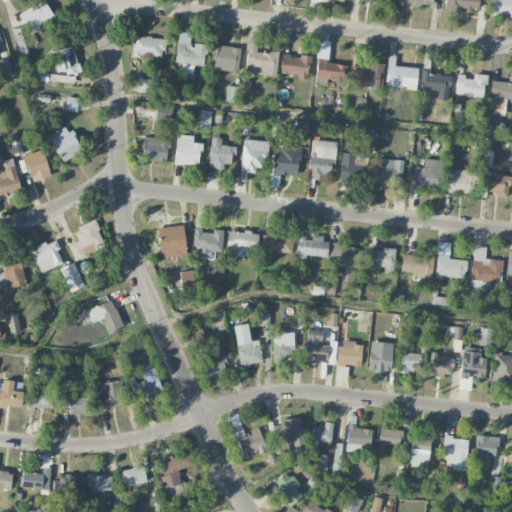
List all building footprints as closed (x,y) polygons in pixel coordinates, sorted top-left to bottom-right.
[(30,32),(54,17),(43,0),(42,0),(19,14),(30,32)] [(444,0),(444,10),(460,12),(460,10),(477,12),(478,0),(444,0)] [(511,0),(491,0),(491,16),(511,16),(511,0)] [(175,63),(182,64),(181,76),(192,77),(193,65),(204,66),(206,45),(191,43),(192,34),(178,32),(175,63)] [(165,39),(133,36),(131,55),(163,59),(165,39)] [(278,53),(257,51),(258,39),(248,38),(244,73),(276,76),(278,53)] [(237,72),(240,48),(212,45),(210,69),(237,72)] [(56,73),(65,72),(66,74),(78,73),(75,47),(53,50),(56,73)] [(307,78),(309,57),(282,54),(280,75),(307,78)] [(415,89),(417,68),(394,66),(395,57),(388,56),(385,86),(415,89)] [(0,71),(0,73),(12,69),(8,57),(0,60),(0,71)] [(326,85),(327,81),(343,81),(344,64),(327,64),(328,57),(317,57),(315,85),(326,85)] [(349,87),(380,88),(381,65),(350,64),(349,87)] [(31,79),(74,84),(75,78),(46,74),(47,68),(45,68),(44,75),(36,74),(37,66),(33,66),(31,79)] [(450,73),(422,72),(421,91),(449,92),(450,73)] [(456,96),(484,97),(485,75),(473,75),(473,79),(464,79),(464,75),(457,74),(456,96)] [(137,93),(159,94),(160,80),(138,78),(137,93)] [(509,83),(490,81),(489,96),(493,97),(491,109),(501,110),(502,101),(511,101),(511,78),(509,78),(509,83)] [(225,102),(238,102),(239,87),(226,86),(225,102)] [(77,112),(78,98),(66,97),(65,111),(77,112)] [(209,129),(211,111),(200,110),(198,127),(209,129)] [(66,125),(47,138),(63,163),(82,150),(66,125)] [(375,144),(376,130),(361,129),(360,143),(375,144)] [(201,143),(192,143),(193,136),(176,135),(174,165),(199,166),(201,143)] [(141,160),(167,161),(168,139),(143,138),(141,160)] [(221,138),(210,138),(209,168),(223,169),(223,165),(231,165),(231,156),(235,156),(236,146),(221,145),(221,138)] [(267,142),(243,139),(240,172),(255,173),(256,168),(264,168),(267,142)] [(308,179),(322,180),(322,175),(333,176),(335,142),(310,140),(308,179)] [(279,175),(296,176),(297,149),(273,148),(272,187),(279,187),(279,175)] [(50,177),(43,150),(23,155),(29,182),(50,177)] [(366,180),(367,155),(341,154),(340,179),(366,180)] [(0,196),(21,191),(12,159),(0,162),(0,160),(0,196)] [(402,160),(377,159),(376,184),(401,185),(402,160)] [(410,187),(439,188),(441,160),(423,159),(423,168),(411,167),(410,187)] [(471,171),(447,169),(445,192),(469,194),(471,171)] [(509,174),(481,173),(481,190),(495,191),(495,197),(508,198),(509,174)] [(73,230),(78,241),(68,245),(75,260),(95,251),(94,250),(105,245),(94,221),(73,230)] [(160,257),(185,256),(184,226),(158,227),(160,257)] [(222,252),(223,230),(212,230),(212,231),(194,230),(193,245),(200,245),(199,257),(213,258),(213,251),(222,252)] [(227,256),(255,257),(256,233),(228,231),(227,256)] [(271,263),(271,253),(292,253),(292,235),(260,236),(261,263),(271,263)] [(327,257),(328,238),(312,238),(312,239),(297,239),(295,263),(305,263),(306,256),(327,257)] [(41,273),(62,263),(56,251),(60,249),(55,239),(30,251),(41,273)] [(354,281),(358,248),(346,247),(347,244),(330,242),(327,266),(342,267),(340,279),(354,281)] [(449,243),(437,242),(434,277),(464,279),(466,260),(448,259),(449,243)] [(485,247),(473,246),(471,281),(499,283),(500,260),(484,259),(485,247)] [(394,250),(367,249),(366,266),(384,267),(384,272),(393,272),(394,250)] [(400,273),(417,274),(417,285),(431,286),(432,253),(420,252),(420,256),(402,255),(400,273)] [(0,289),(24,287),(21,259),(2,261),(3,273),(0,272),(0,289)] [(60,268),(69,292),(83,287),(74,263),(60,268)] [(180,289),(194,288),(193,271),(179,272),(180,289)] [(325,292),(333,293),(336,279),(328,278),(325,292)] [(101,320),(106,334),(122,329),(113,301),(87,309),(92,323),(101,320)] [(20,332),(16,313),(6,315),(10,334),(20,332)] [(445,339),(461,340),(461,327),(445,327),(445,339)] [(328,346),(320,346),(321,330),(306,330),(304,362),(327,363),(328,346)] [(273,360),(293,359),(292,332),(272,333),(273,360)] [(480,337),(479,345),(491,346),(492,338),(480,337)] [(262,363),(258,340),(236,344),(240,367),(262,363)] [(337,366),(361,366),(361,343),(338,342),(337,366)] [(221,349),(200,356),(207,381),(229,374),(221,349)] [(401,349),(398,371),(418,374),(421,352),(401,349)] [(459,390),(470,391),(471,377),(484,378),(486,358),(480,358),(480,350),(462,349),(459,390)] [(390,370),(391,354),(369,352),(368,369),(390,370)] [(437,353),(429,352),(428,376),(443,377),(443,374),(452,375),(452,358),(437,357),(437,353)] [(511,355),(494,355),(493,382),(511,382),(511,355)] [(137,400),(162,389),(152,367),(140,373),(142,379),(130,385),(137,400)] [(14,381),(2,380),(2,388),(0,387),(0,406),(22,408),(23,392),(13,391),(14,381)] [(99,409),(123,406),(120,381),(100,383),(101,395),(98,396),(99,409)] [(88,413),(89,398),(69,397),(69,394),(62,394),(61,412),(88,413)] [(274,421),(275,444),(293,443),(293,447),(301,447),(300,420),(274,421)] [(259,429),(244,434),(240,424),(227,429),(231,441),(236,439),(243,458),(257,453),(258,454),(266,451),(259,429)] [(332,425),(313,424),(312,442),(331,443),(332,425)] [(370,428),(347,427),(347,451),(370,452),(370,428)] [(378,446),(401,447),(402,429),(379,428),(378,446)] [(430,435),(411,434),(409,463),(429,463),(430,435)] [(497,437),(475,436),(474,469),(489,470),(490,456),(496,457),(497,437)] [(452,471),(465,471),(467,439),(443,437),(442,456),(453,457),(452,471)] [(165,497),(183,493),(178,470),(192,466),(189,452),(161,459),(164,476),(161,477),(165,497)] [(144,466),(121,470),(124,486),(146,482),(144,466)] [(41,474),(22,471),(20,487),(48,491),(51,469),(42,468),(41,474)] [(0,488),(10,490),(12,472),(0,469),(0,488)] [(302,497),(295,488),(298,486),(287,472),(273,483),(290,506),(302,497)] [(87,494),(112,493),(112,475),(87,476),(87,494)] [(53,496),(77,496),(76,477),(53,477),(53,496)] [(342,508),(350,511),(356,511),(362,500),(348,494),(342,508)] [(371,511),(378,511),(379,511),(381,498),(373,497),(371,511)] [(326,511),(309,499),(299,511),(326,511)]
